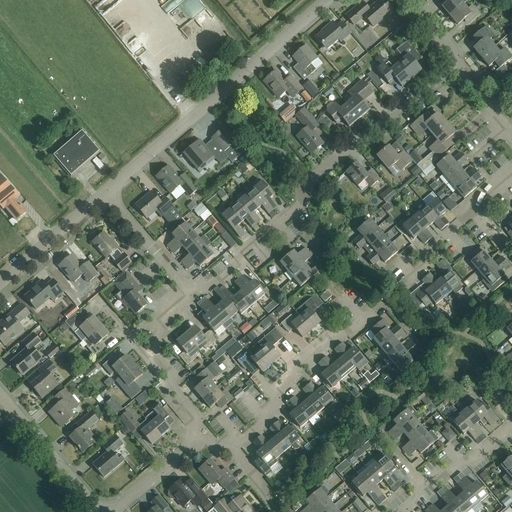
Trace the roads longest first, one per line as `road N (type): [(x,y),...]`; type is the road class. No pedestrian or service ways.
road 1 (residential): [(187,290),(205,288),(238,264),(240,252),(307,197),(319,173),(456,66)]
road 2 (residential): [(105,195),(327,0)]
road 3 (residential): [(233,447),(268,415),(294,365),(365,322),(340,297)]
road 4 (residential): [(101,511),(0,395)]
road 5 (residential): [(0,283),(105,195)]
road 6 (residential): [(108,511),(203,430)]
